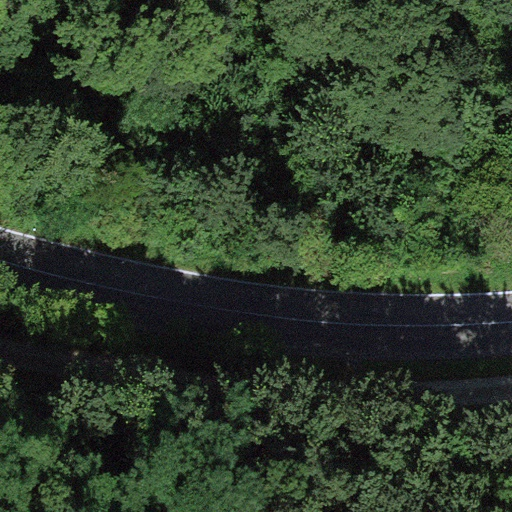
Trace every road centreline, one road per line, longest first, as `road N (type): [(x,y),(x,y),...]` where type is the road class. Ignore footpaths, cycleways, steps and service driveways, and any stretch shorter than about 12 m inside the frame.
road 1 (secondary): [(0,264),(271,322),(511,319)]
road 2 (track): [(0,351),(276,397),(511,389)]
